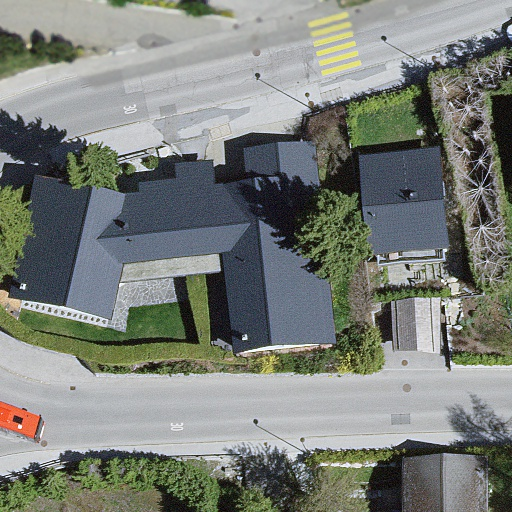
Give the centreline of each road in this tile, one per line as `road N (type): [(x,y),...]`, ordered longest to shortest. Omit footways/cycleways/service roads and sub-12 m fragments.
road 1 (residential): [(0,402),(33,415),(122,418),(511,403)]
road 2 (residential): [(487,0),(0,140)]
